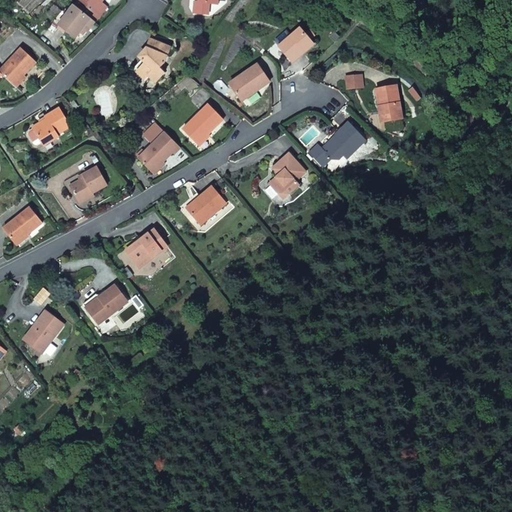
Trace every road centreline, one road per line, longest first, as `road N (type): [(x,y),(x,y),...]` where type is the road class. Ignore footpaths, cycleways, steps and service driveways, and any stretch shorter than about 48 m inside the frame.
road 1 (residential): [(0,274),(121,211),(309,95)]
road 2 (track): [(511,121),(480,123),(355,18),(318,0)]
road 3 (residential): [(0,121),(57,84),(139,1)]
